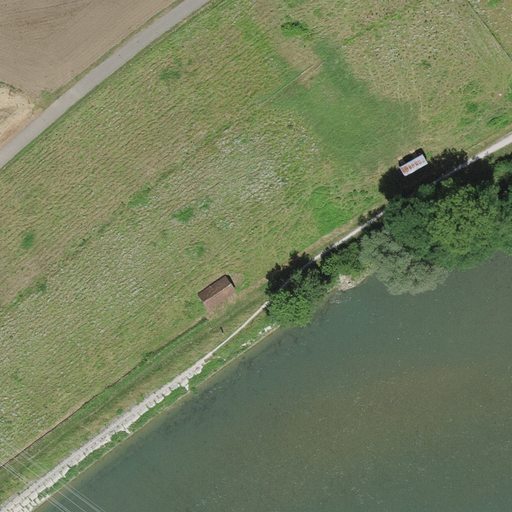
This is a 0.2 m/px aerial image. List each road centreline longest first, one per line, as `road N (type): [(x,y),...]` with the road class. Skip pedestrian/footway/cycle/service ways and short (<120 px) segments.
road 1 (track): [(511,138),(335,241),(289,281)]
road 2 (track): [(197,0),(0,158)]
